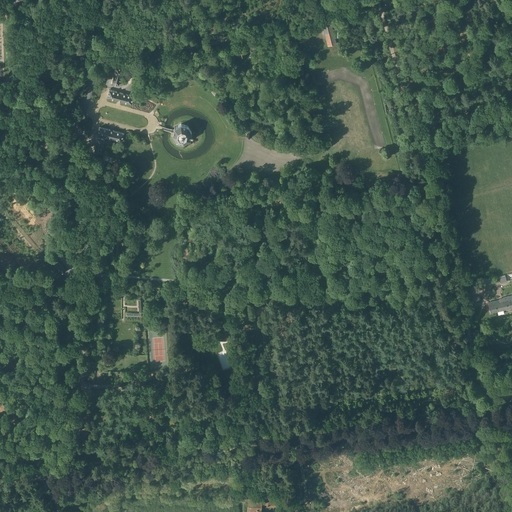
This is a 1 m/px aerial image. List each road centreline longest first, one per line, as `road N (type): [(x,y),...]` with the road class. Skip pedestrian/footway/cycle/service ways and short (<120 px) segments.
road 1 (track): [(0,482),(511,407)]
road 2 (track): [(102,101),(106,87),(124,87),(158,55),(313,17),(332,4),(379,2)]
road 3 (track): [(416,133),(481,377)]
road 4 (track): [(57,505),(159,491),(273,498)]
road 5 (track): [(379,2),(416,133)]
road 6 (track): [(481,377),(511,495)]
